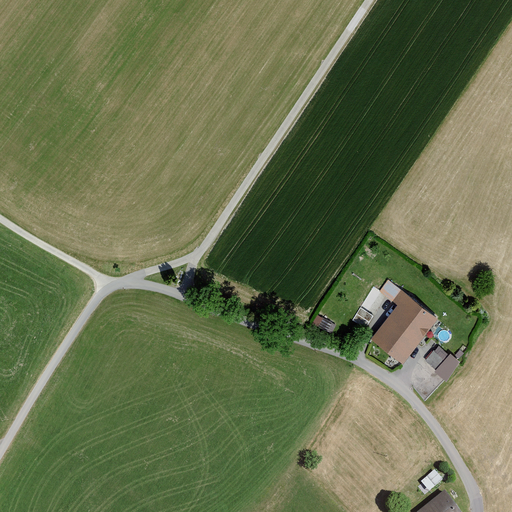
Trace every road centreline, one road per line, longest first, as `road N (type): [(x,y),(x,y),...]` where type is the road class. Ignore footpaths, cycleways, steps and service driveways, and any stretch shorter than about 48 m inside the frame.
road 1 (residential): [(114,286),(147,284),(391,378),(420,405),(474,484),(479,511)]
road 2 (track): [(373,0),(211,242),(182,264),(114,286)]
road 3 (residential): [(114,286),(89,311),(0,455)]
road 4 (track): [(0,215),(114,286)]
